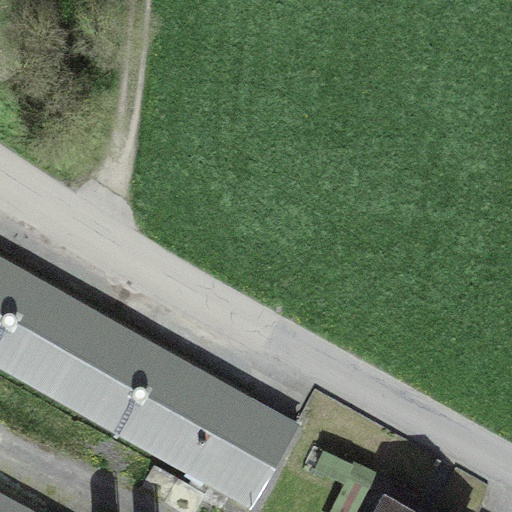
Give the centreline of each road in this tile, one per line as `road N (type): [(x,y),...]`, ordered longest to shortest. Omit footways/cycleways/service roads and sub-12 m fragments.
road 1 (tertiary): [(511,473),(143,267),(0,170)]
road 2 (track): [(103,241),(140,0)]
